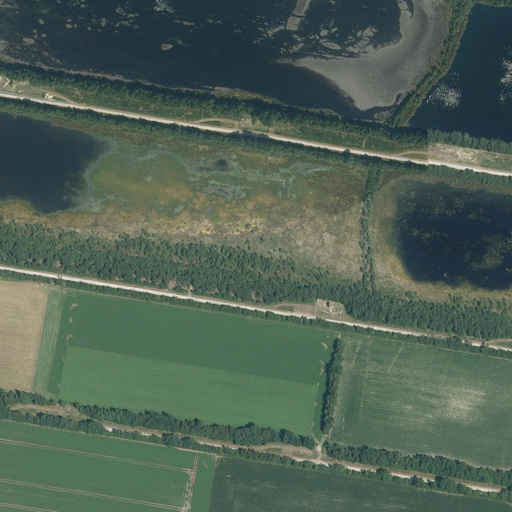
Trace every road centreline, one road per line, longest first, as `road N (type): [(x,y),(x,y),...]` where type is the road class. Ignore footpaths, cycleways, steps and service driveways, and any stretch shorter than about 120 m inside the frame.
road 1 (track): [(0,92),(511,175)]
road 2 (track): [(511,349),(0,267)]
road 3 (track): [(0,410),(511,492)]
